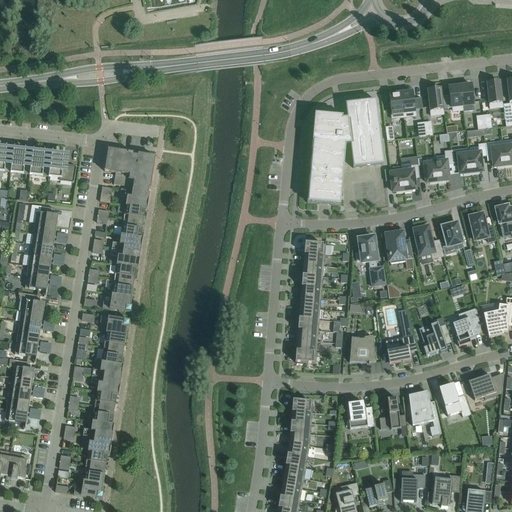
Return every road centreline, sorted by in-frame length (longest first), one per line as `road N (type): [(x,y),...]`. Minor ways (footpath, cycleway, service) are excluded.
road 1 (residential): [(44,510),(100,141)]
road 2 (residential): [(267,381),(386,384),(511,352)]
road 3 (residential): [(281,223),(362,223),(511,190)]
road 4 (residential): [(281,223),(300,106),(322,85),(375,75)]
road 5 (secondary): [(151,68),(263,55),(330,37)]
road 6 (residential): [(267,381),(281,223)]
road 7 (residential): [(511,58),(375,75)]
road 8 (residential): [(250,511),(267,381)]
